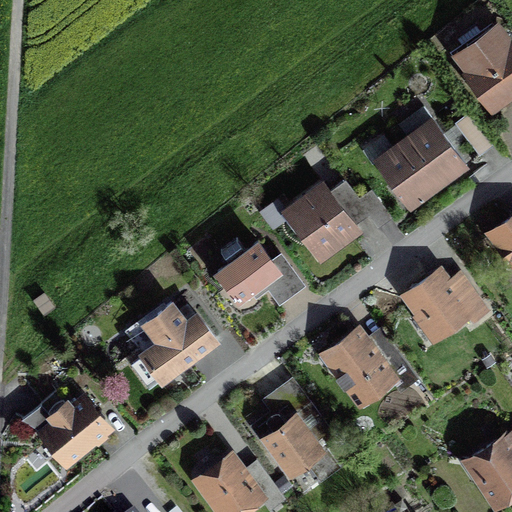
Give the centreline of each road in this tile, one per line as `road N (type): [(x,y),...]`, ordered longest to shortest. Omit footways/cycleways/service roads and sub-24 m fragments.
road 1 (residential): [(68,511),(138,450),(511,173)]
road 2 (track): [(14,0),(0,292)]
